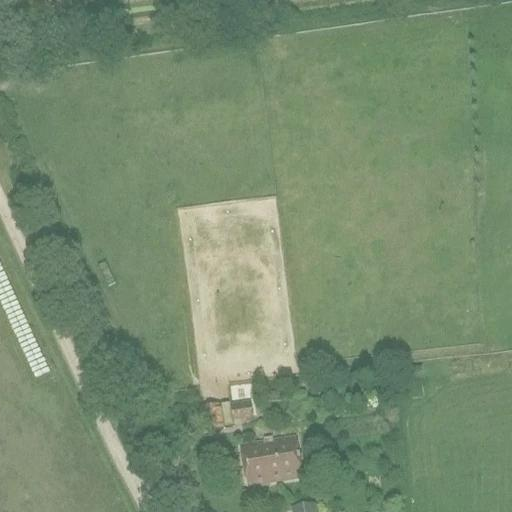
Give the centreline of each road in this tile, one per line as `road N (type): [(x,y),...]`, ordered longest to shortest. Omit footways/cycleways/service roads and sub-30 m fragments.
road 1 (track): [(151,511),(0,193)]
road 2 (track): [(0,48),(343,0)]
